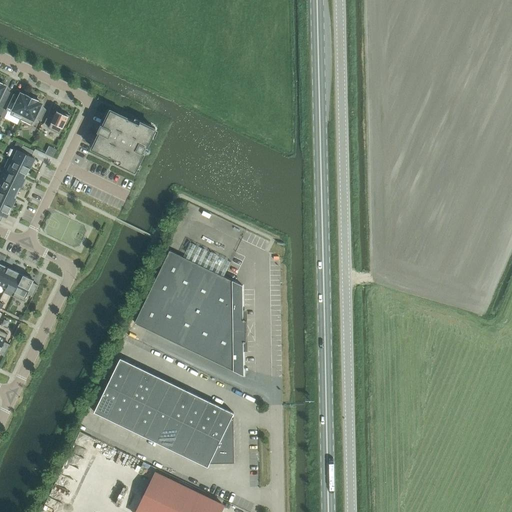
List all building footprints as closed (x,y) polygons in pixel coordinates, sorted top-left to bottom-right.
[(0,106),(3,108),(11,92),(5,90),(7,87),(3,85),(3,83),(0,81),(0,106)] [(33,97),(26,94),(25,96),(21,94),(20,97),(14,94),(6,110),(12,113),(11,115),(22,120),(33,97)] [(22,120),(32,125),(36,118),(41,121),(47,110),(41,107),(43,104),(39,102),(39,101),(33,97),(22,120)] [(100,133),(93,148),(110,157),(110,156),(117,160),(116,162),(122,164),(137,172),(145,153),(144,153),(147,147),(148,147),(157,129),(136,119),(135,121),(129,118),(111,110),(104,126),(102,125),(100,128),(98,132),(100,133)] [(50,111),(45,123),(50,125),(49,128),(50,128),(61,134),(63,128),(66,123),(67,124),(71,116),(62,112),(61,113),(57,111),(56,114),(50,111)] [(30,168),(35,158),(32,156),(35,151),(23,145),(21,151),(14,148),(9,158),(30,168)] [(4,168),(25,178),(30,168),(9,158),(4,168)] [(0,177),(21,188),(21,187),(25,178),(4,168),(0,177)] [(21,188),(0,177),(0,189),(16,197),(21,188)] [(0,201),(11,207),(12,207),(11,207),(16,198),(16,197),(0,189),(0,201)] [(0,201),(0,220),(1,221),(4,216),(7,217),(11,207),(0,201)] [(211,239),(209,243),(218,248),(220,243),(211,239)] [(12,244),(9,250),(15,253),(18,246),(12,244)] [(170,250),(135,323),(233,371),(244,376),(244,343),(245,343),(245,341),(244,341),(244,321),(245,321),(245,319),(244,319),(243,285),(170,250)] [(0,275),(0,284),(6,288),(14,271),(5,266),(0,275)] [(6,288),(16,292),(13,297),(14,297),(24,275),(14,271),(6,288)] [(14,297),(24,302),(27,294),(33,297),(38,285),(33,283),(34,280),(24,275),(14,297)] [(10,345),(4,342),(8,335),(0,330),(0,353),(5,356),(10,345)] [(121,358),(94,412),(208,467),(210,463),(234,463),(234,418),(232,418),(234,413),(121,358)] [(221,511),(224,506),(155,472),(135,511),(221,511)]
